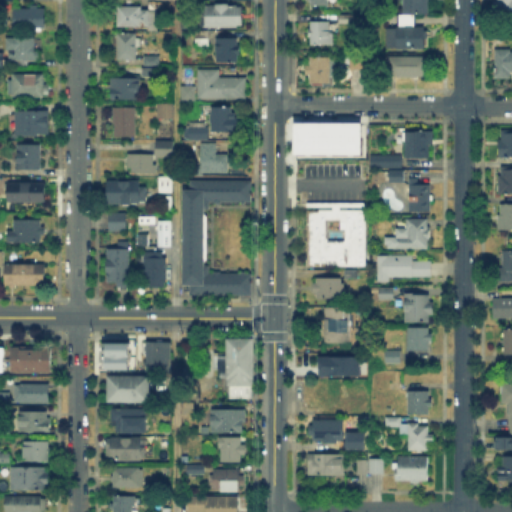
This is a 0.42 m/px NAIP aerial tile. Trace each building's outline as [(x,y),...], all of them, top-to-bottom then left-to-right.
[(404,14),(404,0),(429,0),(429,14),(404,14)] [(511,0),(511,18),(500,18),(500,0),(511,0)] [(204,25),(204,6),(244,6),(244,25),(204,25)] [(115,26),(116,7),(156,7),(156,26),(115,26)] [(16,31),(16,10),(44,10),(44,31),(16,31)] [(354,16),(354,24),(340,23),(340,16),(354,16)] [(415,20),(415,30),(426,30),(425,50),(389,50),(389,30),(401,30),(401,20),(415,20)] [(333,23),(333,43),(310,43),(310,23),(333,23)] [(197,46),(197,31),(208,31),(208,46),(197,46)] [(118,60),(119,34),(136,34),(136,60),(118,60)] [(36,40),(36,51),(38,51),(38,61),(12,61),(12,51),(7,51),(7,39),(36,40)] [(239,40),(239,63),(217,62),(217,40),(239,40)] [(511,48),(511,72),(507,72),(507,77),(492,77),(492,48),(511,48)] [(154,56),(154,74),(144,74),(144,56),(154,56)] [(310,57),(331,57),(331,83),(310,83),(310,57)] [(430,57),(430,78),(388,77),(388,57),(430,57)] [(195,67),(216,67),(216,75),(243,75),(243,97),(194,97),(195,67)] [(11,93),(11,77),(44,77),(44,93),(11,93)] [(112,99),(112,78),(140,78),(140,99),(112,99)] [(192,84),(192,98),(178,98),(178,83),(192,84)] [(160,116),(160,100),(173,100),(173,116),(160,116)] [(226,108),(226,117),(240,117),(240,130),(213,130),(213,107),(226,108)] [(115,108),(136,108),(136,137),(115,137),(115,108)] [(49,112),(49,137),(17,136),(17,112),(49,112)] [(186,140),(186,121),(206,121),(206,140),(186,140)] [(297,125),(306,125),(306,126),(314,126),(314,125),(326,125),(326,126),(334,126),(334,125),(344,125),(344,126),(352,126),(352,125),(359,125),(359,143),(357,143),(357,146),(362,146),(362,150),(359,150),(359,158),(297,158),(297,147),(301,147),(301,140),(297,140),(297,125)] [(393,130),(422,130),(422,127),(432,127),(432,157),(408,157),(408,153),(393,152),(393,130)] [(501,132),(511,132),(511,158),(501,158),(501,132)] [(158,155),(158,141),(173,141),(173,155),(158,155)] [(42,145),(41,170),(18,170),(18,145),(42,145)] [(217,147),(217,155),(228,155),(228,172),(202,172),(203,147),(217,147)] [(129,172),(130,153),(153,153),(152,172),(129,172)] [(371,167),(371,156),(403,156),(403,167),(371,167)] [(401,181),(401,169),(386,169),(386,181),(401,181)] [(511,170),(511,194),(500,194),(500,170),(511,170)] [(173,178),(173,190),(161,190),(161,178),(173,178)] [(109,204),(109,181),(142,181),(142,204),(109,204)] [(251,182),(251,203),(205,203),(205,273),(251,274),(251,295),(192,295),(192,284),(184,284),(185,191),(191,191),(191,181),(251,182)] [(404,200),(404,182),(423,182),(423,186),(432,186),(432,211),(409,211),(409,200),(404,200)] [(44,186),(44,203),(10,202),(10,186),(44,186)] [(511,207),(511,231),(500,231),(500,207),(511,207)] [(111,230),(111,213),(126,213),(126,230),(111,230)] [(308,266),(308,213),(365,213),(364,266),(308,266)] [(429,249),(395,249),(395,230),(407,230),(407,220),(429,220),(429,249)] [(15,242),(8,242),(8,232),(15,232),(15,221),(41,221),(41,242),(15,242)] [(160,226),(170,226),(170,246),(160,246),(160,226)] [(137,247),(137,231),(149,231),(149,247),(137,247)] [(106,248),(131,248),(131,286),(106,286),(106,248)] [(502,253),(511,253),(511,283),(501,283),(502,253)] [(146,286),(146,254),(166,254),(166,287),(146,286)] [(413,256),(413,262),(431,263),(431,276),(413,276),(413,278),(377,278),(377,256),(413,256)] [(45,266),(45,287),(7,287),(7,266),(45,266)] [(315,280),(344,280),(344,298),(315,298),(315,280)] [(379,308),(379,288),(393,288),(393,308),(379,308)] [(433,296),(433,323),(406,323),(406,296),(433,296)] [(511,300),(511,318),(494,318),(494,300),(511,300)] [(325,342),(325,307),(356,307),(356,342),(325,342)] [(511,352),(511,327),(500,327),(500,352),(511,352)] [(410,328),(431,328),(431,351),(410,351),(410,328)] [(217,378),(217,354),(229,354),(229,340),(254,340),(254,401),(230,401),(230,378),(217,378)] [(127,368),(103,368),(104,341),(127,341),(127,368)] [(147,369),(147,342),(172,342),(171,369),(147,369)] [(52,347),(52,374),(14,373),(14,347),(52,347)] [(401,353),(401,363),(387,363),(387,353),(401,353)] [(358,375),(315,374),(316,354),(358,355),(358,375)] [(109,401),(109,376),(150,377),(150,401),(109,401)] [(511,381),(511,432),(507,432),(507,403),(498,402),(498,381),(511,381)] [(17,386),(50,386),(50,404),(17,404),(17,386)] [(430,393),(430,416),(408,416),(408,393),(430,393)] [(21,429),(21,411),(49,412),(49,429),(21,429)] [(146,425),(146,432),(118,432),(118,425),(113,425),(113,411),(146,411),(146,425)] [(210,436),(211,411),(242,412),(242,436),(244,436),(244,441),(249,441),(249,461),(224,461),(224,436),(210,436)] [(401,434),(401,427),(388,427),(388,417),(402,417),(402,425),(432,425),(432,450),(407,449),(407,434),(401,434)] [(310,439),(310,418),(341,418),(341,439),(310,439)] [(0,424),(10,424),(10,436),(0,436),(0,424)] [(362,448),(343,448),(344,431),(363,431),(362,448)] [(138,435),(138,459),(104,458),(104,435),(138,435)] [(511,448),(494,448),(493,435),(511,435),(511,448)] [(25,460),(25,441),(49,441),(49,460),(25,460)] [(343,454),(343,477),(310,476),(310,454),(343,454)] [(511,454),(511,478),(495,478),(496,464),(500,464),(500,454),(511,454)] [(0,455),(10,455),(10,463),(0,462),(0,455)] [(395,462),(401,462),(401,457),(429,457),(429,482),(395,482),(395,462)] [(359,472),(359,458),(367,458),(367,472),(359,472)] [(371,474),(371,459),(384,459),(384,474),(371,474)] [(113,484),(113,466),(142,466),(142,484),(113,484)] [(187,467),(205,467),(205,476),(200,476),(200,482),(187,482),(187,467)] [(12,468),(52,468),(52,491),(12,491),(12,468)] [(216,490),(217,471),(240,471),(240,490),(216,490)] [(135,497),(135,511),(113,511),(114,497),(135,497)] [(46,499),(46,511),(8,511),(8,499),(46,499)] [(239,511),(188,511),(188,499),(239,499),(239,511)]
